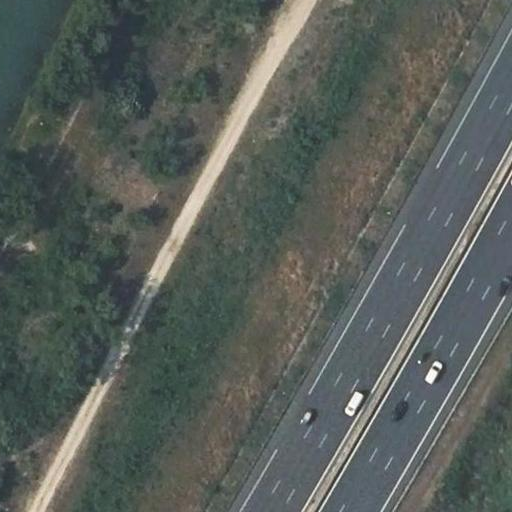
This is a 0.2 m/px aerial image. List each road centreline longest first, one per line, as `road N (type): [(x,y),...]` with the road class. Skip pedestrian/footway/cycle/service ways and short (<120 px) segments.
road 1 (track): [(39,511),(292,0)]
road 2 (motorway): [(511,86),(270,511)]
road 3 (motorway): [(349,511),(511,227)]
road 4 (track): [(0,264),(126,0)]
road 5 (track): [(218,162),(317,0)]
